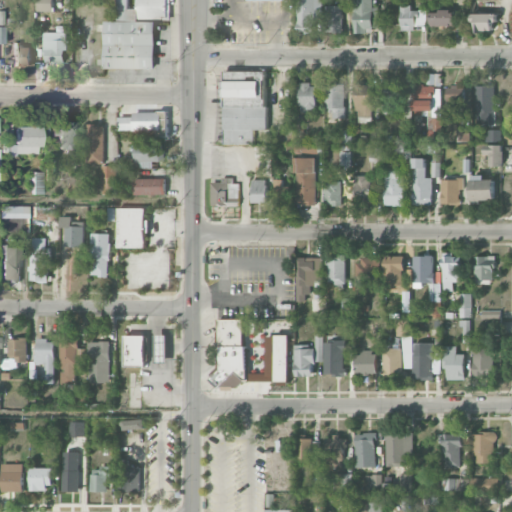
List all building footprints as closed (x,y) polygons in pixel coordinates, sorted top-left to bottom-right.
[(52,0),(36,0),(37,11),(53,11),(52,0)] [(106,69),(156,68),(155,20),(169,20),(168,0),(137,0),(138,8),(129,8),(128,0),(117,0),(117,21),(105,21),(106,69)] [(322,0),(298,0),(298,33),(315,33),(315,18),(322,18),(322,0)] [(378,7),(373,7),(373,0),(354,0),(355,33),(372,33),(372,26),(379,26),(378,7)] [(327,32),(343,32),(342,5),(326,6),(327,32)] [(401,30),(417,30),(418,11),(411,10),(411,5),(402,5),(401,30)] [(432,26),(456,26),(455,11),(432,11),(432,26)] [(477,32),(496,31),(495,13),(472,13),(472,22),(476,22),(477,32)] [(68,63),(68,32),(45,32),(45,64),(68,63)] [(14,68),(31,67),(31,45),(13,45),(14,68)] [(225,144),(255,143),(255,130),(267,130),(266,71),(223,71),(225,144)] [(427,85),(440,85),(441,75),(428,75),(427,85)] [(300,111),(317,111),(316,83),(299,84),(300,111)] [(344,118),(345,85),(327,84),(327,117),(344,118)] [(371,117),(372,85),(356,84),(355,117),(371,117)] [(383,84),(382,113),(401,113),(402,85),(383,84)] [(476,86),(477,125),(489,125),(488,113),(495,113),(494,85),(476,86)] [(441,86),(414,86),(414,116),(424,116),(424,111),(433,111),(433,117),(441,117),(441,86)] [(464,86),(447,86),(446,108),(464,108),(464,86)] [(134,112),(134,117),(118,117),(119,131),(162,130),(161,111),(134,112)] [(77,121),(51,122),(52,137),(58,136),(59,150),(78,149),(77,121)] [(104,164),(105,125),(87,125),(86,164),(104,164)] [(41,155),(41,127),(15,127),(15,146),(9,146),(9,155),(41,155)] [(470,141),(470,129),(458,129),(459,142),(470,141)] [(485,139),(501,139),(501,130),(486,129),(485,139)] [(153,167),(153,162),(164,162),(164,143),(133,144),(133,168),(153,167)] [(490,166),(503,166),(503,145),(483,145),(483,155),(490,154),(490,166)] [(383,147),(375,147),(375,162),(382,162),(383,147)] [(351,166),(352,154),(342,153),(341,165),(351,166)] [(316,205),(317,158),(297,157),(296,205),(316,205)] [(432,205),(432,178),(425,178),(426,158),(414,158),(413,205),(432,205)] [(114,194),(113,165),(101,166),(102,194),(114,194)] [(385,205),(405,205),(405,179),(395,179),(396,170),(385,170),(385,205)] [(32,194),(43,195),(43,173),(33,172),(32,194)] [(372,198),(371,175),(356,175),(357,199),(372,198)] [(471,201),(495,201),(495,179),(485,179),(485,175),(472,175),(471,201)] [(165,178),(134,179),(134,195),(165,194),(165,178)] [(222,180),(222,182),(212,182),(213,206),(240,205),(239,179),(222,180)] [(252,203),(268,203),(268,180),(252,179),(252,203)] [(441,179),(441,204),(462,203),(461,179),(441,179)] [(342,181),(324,182),(324,204),(343,203),(342,181)] [(28,206),(1,207),(1,215),(29,214),(28,206)] [(33,219),(57,220),(58,207),(34,206),(33,219)] [(114,221),(115,208),(102,208),(101,220),(114,221)] [(118,248),(145,247),(144,208),(117,208),(118,248)] [(65,247),(83,247),(84,220),(66,219),(65,247)] [(109,233),(91,233),(90,276),(109,276),(109,233)] [(46,238),(31,238),(30,282),(49,282),(50,248),(45,248),(46,238)] [(20,282),(21,248),(4,247),(2,281),(20,282)] [(345,255),(328,255),(327,285),(345,285),(345,255)] [(404,288),(403,256),(384,256),(386,289),(404,288)] [(413,256),(413,284),(434,284),(434,256),(413,256)] [(460,256),(443,256),(444,290),(452,290),(452,282),(461,282),(460,256)] [(494,256),(475,256),(475,284),(494,284),(494,256)] [(323,258),(298,257),(297,301),(305,301),(306,294),(313,294),(313,281),(322,281),(323,258)] [(355,259),(355,276),(380,276),(379,258),(355,259)] [(471,293),(460,293),(460,317),(471,317),(471,293)] [(244,319),(220,319),(219,342),(244,343),(244,319)] [(403,353),(411,354),(412,320),(396,320),(396,337),(404,337),(403,353)] [(125,366),(146,366),(146,336),(126,335),(125,366)] [(168,335),(158,335),(157,361),(167,362),(168,335)] [(27,338),(9,338),(9,361),(26,361),(27,338)] [(55,340),(36,340),(36,364),(45,364),(45,383),(54,383),(55,340)] [(60,383),(76,383),(77,340),(61,340),(60,383)] [(89,341),(88,383),(109,383),(111,342),(89,341)] [(286,341),(269,341),(270,376),(287,376),(286,341)] [(324,341),(325,376),(345,375),(344,341),(324,341)] [(434,343),(413,343),(413,379),(433,379),(434,343)] [(473,376),(493,377),(495,344),(474,344),(473,376)] [(222,373),(235,372),(236,382),(248,381),(246,346),(221,347),(222,373)] [(295,376),(314,376),(314,346),(295,346),(295,376)] [(447,379),(464,380),(465,354),(456,354),(457,346),(444,346),(444,369),(447,369),(447,379)] [(384,348),(383,376),(402,376),(403,348),(384,348)] [(356,374),(377,373),(377,352),(355,352),(356,374)] [(146,429),(145,420),(123,421),(123,430),(146,429)] [(83,436),(83,422),(69,422),(69,436),(83,436)] [(473,463),(494,464),(495,433),(474,432),(473,463)] [(289,487),(288,433),(271,433),(271,440),(263,440),(263,467),(273,467),(273,487),(289,487)] [(375,433),(355,433),(356,467),(376,467),(375,433)] [(386,466),(412,466),(413,434),(387,433),(386,466)] [(461,466),(462,434),(443,434),(442,466),(461,466)] [(347,437),(326,436),(326,457),(347,457),(347,437)] [(312,438),(296,438),(295,458),(312,458),(312,438)] [(79,452),(63,452),(63,492),(78,492),(79,452)] [(2,464),(2,491),(23,492),(23,464),(2,464)] [(141,465),(121,464),(120,492),(140,493),(141,465)] [(50,491),(51,468),(30,467),(30,490),(50,491)] [(108,492),(109,468),(92,467),(91,491),(108,492)] [(352,473),(334,474),(335,492),(353,491),(352,473)] [(411,489),(411,474),(400,474),(399,488),(411,489)] [(382,475),(365,475),(365,489),(381,490),(382,475)] [(472,478),(471,492),(500,493),(500,478),(472,478)] [(469,490),(469,480),(449,481),(449,490),(469,490)] [(380,511),(380,502),(368,503),(367,511),(380,511)]
